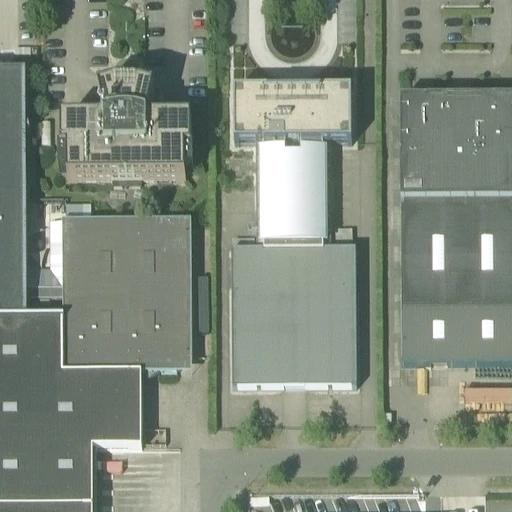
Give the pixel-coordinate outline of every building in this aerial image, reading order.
[(23,292),(22,80),(0,79),(0,511),(92,511),(92,454),(141,454),(141,378),(144,378),(146,386),(148,388),(159,380),(158,378),(175,378),(191,361),(191,225),(62,226),(62,292),(23,292)] [(151,95),(147,93),(143,92),(137,91),(132,90),(128,90),(123,90),(119,90),(115,91),(110,92),(106,93),(103,94),(101,95),(100,94),(98,95),(104,122),(100,125),(61,125),(61,155),(58,155),(58,177),(67,177),(67,186),(111,186),(112,191),(141,191),(141,186),(185,185),(185,177),(194,177),(193,155),(191,155),(191,125),(151,125),(147,121),(153,95),(151,94),(151,95)] [(286,96),(234,96),(234,148),(256,148),(257,255),(231,255),(232,394),(356,393),(355,254),(330,254),(329,148),(351,148),(351,95),(298,96),(298,99),(286,99),(286,96)] [(401,371),(511,370),(511,103),(399,104),(401,371)] [(459,384),(459,400),(510,401),(510,385),(459,384)]
